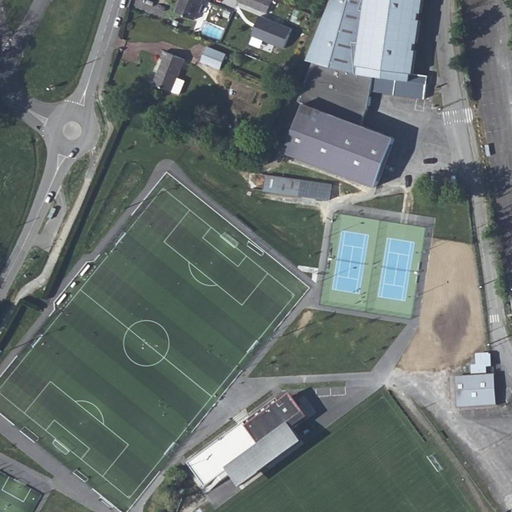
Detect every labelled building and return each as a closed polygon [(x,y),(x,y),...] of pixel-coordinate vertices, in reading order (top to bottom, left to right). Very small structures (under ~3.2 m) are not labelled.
[(182,0),(181,1),(177,12),(195,20),(203,0),(182,0)] [(267,0),(238,0),(238,1),(263,11),(267,0)] [(267,0),(263,11),(267,13),(272,0),(267,0)] [(306,104),(287,152),(377,186),(395,138),(362,125),(369,108),(373,97),(374,94),(375,94),(375,91),(426,96),(429,76),(414,74),(417,50),(415,50),(416,43),(418,43),(422,20),(419,19),(420,12),(423,12),(424,0),(332,0),(308,60),(314,62),(300,101),(306,104)] [(293,29),(266,18),(258,38),(285,49),(293,29)] [(226,54),(208,47),(202,62),(220,69),(226,54)] [(185,60),(165,51),(162,59),(164,59),(154,84),(172,92),(178,77),(185,60)] [(185,80),(178,77),(172,92),(179,95),(185,80)] [(332,185),(267,175),(265,191),(329,200),(332,185)] [(474,374),(487,373),(486,367),(491,366),(491,360),(490,354),(483,355),(477,355),(478,367),(473,367),(474,374)] [(474,379),(455,380),(456,405),(496,403),(495,378),(487,378),(474,379)] [(277,399),(188,464),(209,491),(231,475),(239,486),(302,440),(290,425),(305,414),(291,396),(280,403),(277,399)]
